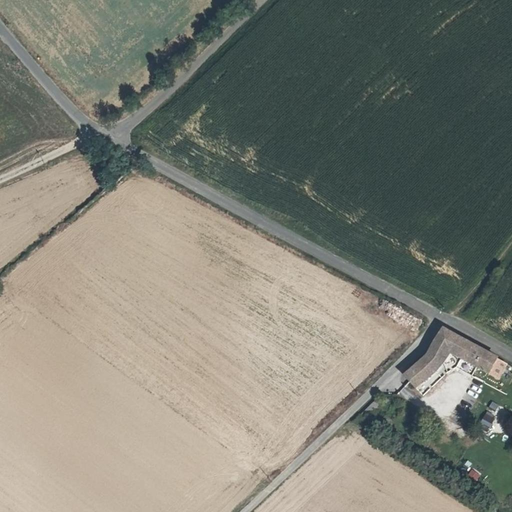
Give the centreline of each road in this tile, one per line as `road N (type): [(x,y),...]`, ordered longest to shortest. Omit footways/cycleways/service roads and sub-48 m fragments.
road 1 (unclassified): [(441,317),(111,137)]
road 2 (unclassified): [(441,317),(242,511)]
road 3 (unclassified): [(260,0),(111,137)]
road 4 (residential): [(0,31),(79,118),(111,137)]
